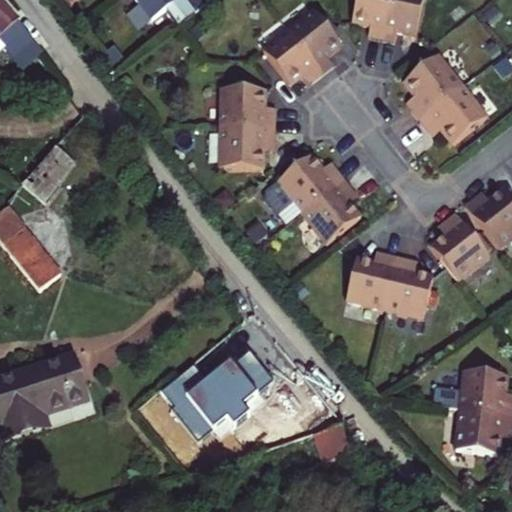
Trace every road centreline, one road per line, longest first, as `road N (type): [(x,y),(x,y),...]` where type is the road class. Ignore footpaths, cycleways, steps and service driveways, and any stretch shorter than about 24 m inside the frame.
road 1 (residential): [(452,511),(387,449),(242,277),(27,0)]
road 2 (residential): [(336,92),(428,203),(511,144)]
